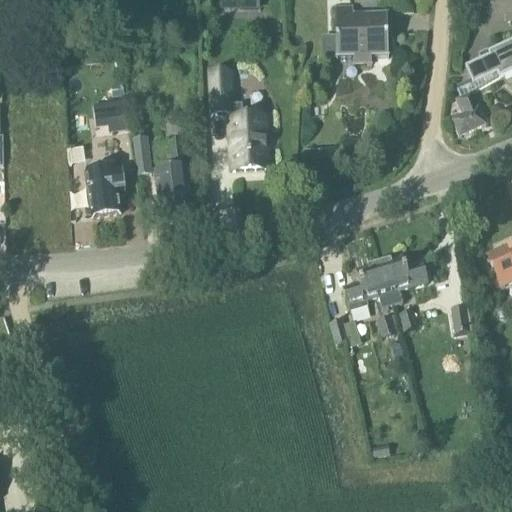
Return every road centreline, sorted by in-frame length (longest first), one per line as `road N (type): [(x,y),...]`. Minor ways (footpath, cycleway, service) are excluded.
road 1 (tertiary): [(5,267),(225,244),(426,185)]
road 2 (residential): [(5,267),(85,511)]
road 3 (residential): [(426,185),(447,0)]
